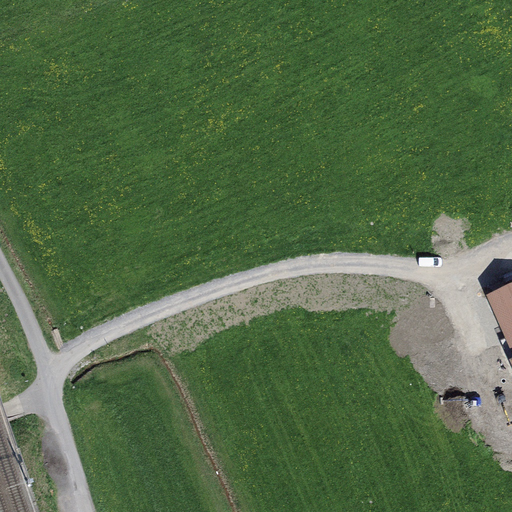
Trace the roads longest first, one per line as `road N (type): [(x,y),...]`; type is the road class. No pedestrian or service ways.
road 1 (track): [(511,242),(444,275),(319,265),(247,281),(126,328),(50,371),(0,264)]
road 2 (residential): [(50,371),(85,511)]
